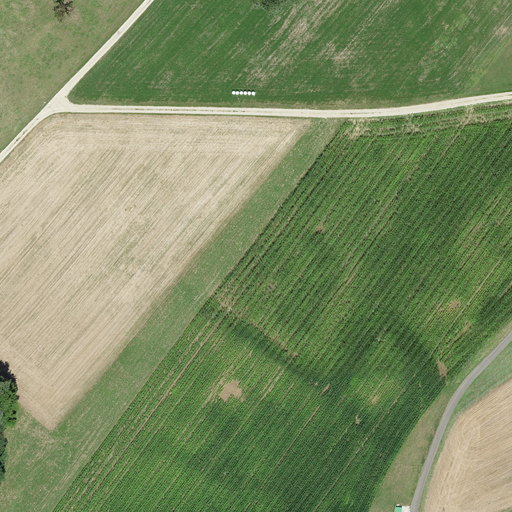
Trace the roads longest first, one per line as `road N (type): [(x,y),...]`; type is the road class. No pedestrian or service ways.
road 1 (track): [(41,109),(366,112),(511,97)]
road 2 (residential): [(511,336),(472,377),(437,435),(411,511)]
road 3 (track): [(41,109),(148,0)]
